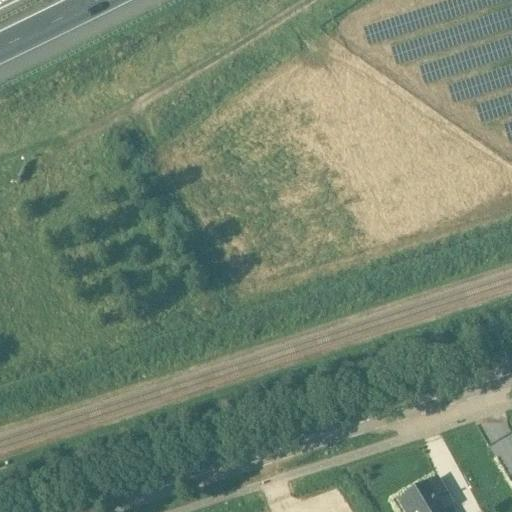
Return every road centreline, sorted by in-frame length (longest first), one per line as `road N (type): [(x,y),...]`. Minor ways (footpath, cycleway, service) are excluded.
road 1 (secondary): [(96,511),(511,376)]
road 2 (unclassified): [(93,129),(305,0)]
